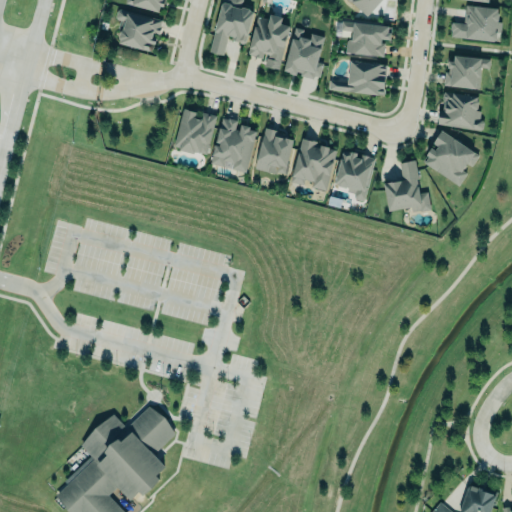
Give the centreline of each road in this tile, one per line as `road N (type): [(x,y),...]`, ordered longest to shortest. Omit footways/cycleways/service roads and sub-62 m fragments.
road 1 (residential): [(171,81),(406,139)]
road 2 (primary): [(0,166),(43,0)]
road 3 (residential): [(406,139),(424,0)]
